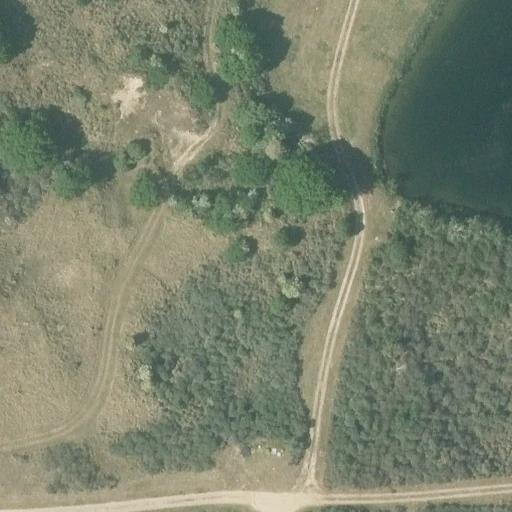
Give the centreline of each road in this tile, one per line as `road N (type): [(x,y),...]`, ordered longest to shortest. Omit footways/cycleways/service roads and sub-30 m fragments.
road 1 (track): [(0,449),(72,427),(92,395),(119,287),(169,175),(209,138),(217,119),(211,0)]
road 2 (track): [(287,506),(303,485),(325,356),(357,242),(360,210),(333,121),(353,0)]
road 3 (track): [(287,506),(511,490)]
road 4 (track): [(72,511),(230,496),(287,506)]
